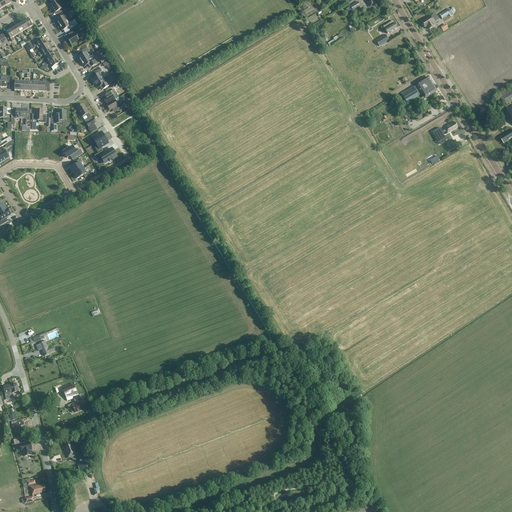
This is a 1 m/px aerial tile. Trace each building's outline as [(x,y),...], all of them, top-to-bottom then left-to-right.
[(49,5),(51,9),(61,3),(60,1),(57,3),(56,0),(49,5)] [(62,5),(61,3),(51,9),(54,14),(61,10),(60,7),(62,5)] [(350,7),(352,11),(360,7),(358,3),(350,7)] [(449,9),(446,11),(440,15),(442,19),(449,15),(450,17),(453,15),(451,10),(450,11),(449,9)] [(56,21),(59,26),(67,21),(65,19),(68,17),(65,12),(60,15),(62,17),(56,21)] [(433,23),(434,22),(433,20),(437,18),(435,15),(421,23),(424,28),(427,27),(429,30),(434,26),(433,23)] [(28,19),(24,22),(30,31),(32,30),(30,28),(32,26),(28,19)] [(69,30),(75,27),(76,26),(77,25),(75,21),(74,21),(72,22),(68,24),(67,21),(59,26),(62,31),(68,28),(69,30)] [(24,22),(19,24),(24,31),(26,30),(27,33),(30,31),(24,22)] [(392,22),(383,28),(387,34),(397,28),(394,24),(392,22)] [(19,24),(15,27),(21,37),(23,35),(21,33),(24,31),(19,24)] [(15,27),(11,30),(15,37),(17,35),(19,38),(21,37),(15,27)] [(71,45),(79,40),(82,38),(77,29),(68,35),(70,38),(67,39),(71,45)] [(11,30),(6,32),(12,42),(14,41),(13,38),(15,37),(11,30)] [(3,34),(0,36),(0,42),(4,49),(5,48),(4,46),(7,44),(8,47),(11,45),(9,42),(8,43),(3,34)] [(379,47),(388,41),(385,37),(381,39),(380,39),(376,42),(379,47)] [(37,46),(39,49),(47,44),(44,39),(33,46),(34,47),(37,46)] [(30,43),(25,47),(28,52),(33,49),(30,43)] [(38,54),(39,55),(50,49),(47,44),(39,49),(41,52),(38,54)] [(78,57),(81,62),(93,55),(91,53),(90,53),(87,48),(82,51),(84,54),(78,57)] [(43,55),(45,59),(53,53),(50,49),(39,55),(40,57),(43,55)] [(45,59),(47,62),(42,65),(43,67),(45,65),(56,58),(53,53),(45,59)] [(90,60),(89,58),(93,55),(81,62),(84,67),(90,64),(91,66),(97,63),(94,58),(90,60)] [(56,58),(45,65),(46,67),(49,65),(53,71),(59,67),(58,64),(59,63),(56,58)] [(91,78),(94,84),(103,78),(100,73),(102,72),(100,69),(94,73),(95,76),(91,78)] [(117,74),(121,81),(126,78),(122,72),(117,74)] [(1,76),(1,78),(0,87),(7,88),(7,83),(10,83),(10,76),(1,76)] [(15,83),(14,91),(20,91),(21,82),(17,82),(18,78),(15,78),(15,77),(12,77),(12,83),(15,83)] [(103,78),(94,84),(97,89),(102,86),(103,89),(109,85),(108,83),(108,82),(105,77),(103,78)] [(45,78),(45,80),(43,80),(42,83),(39,83),(38,92),(45,92),(45,86),(49,87),(50,79),(45,78)] [(435,91),(428,79),(401,95),(407,104),(419,96),(418,96),(423,93),(425,97),(435,91)] [(511,100),(511,86),(499,95),(504,105),(511,100)] [(110,96),(104,99),(107,105),(116,100),(118,98),(117,96),(114,90),(108,93),(110,96)] [(107,105),(106,105),(110,111),(116,107),(117,110),(122,107),(119,101),(117,102),(116,100),(107,105)] [(94,119),(92,120),(88,114),(88,113),(83,105),(77,109),(82,117),(86,115),(89,121),(86,124),(89,128),(96,123),(94,119)] [(7,109),(0,108),(0,118),(3,118),(3,121),(9,121),(9,115),(6,115),(7,109)] [(22,109),(21,119),(26,119),(25,125),(26,125),(29,125),(30,118),(30,116),(27,116),(27,109),(22,109)] [(36,110),(36,121),(38,121),(38,123),(46,124),(46,115),(43,115),(43,110),(36,110)] [(421,113),(416,116),(418,120),(423,116),(428,113),(427,110),(421,113)] [(55,118),(55,124),(62,124),(62,121),(66,121),(65,111),(58,111),(58,118),(55,118)] [(439,128),(432,133),(433,133),(437,140),(440,138),(442,143),(446,140),(443,134),(444,133),(445,135),(457,127),(455,123),(454,122),(453,122),(449,124),(450,124),(442,129),(444,131),(442,132),(439,128)] [(511,130),(500,138),(504,144),(511,138),(511,130)] [(93,140),(95,144),(105,138),(105,137),(104,137),(101,132),(89,140),(91,142),(93,140)] [(0,139),(0,143),(2,147),(8,143),(12,141),(10,138),(6,141),(6,140),(2,143),(0,139)] [(105,138),(95,144),(97,147),(95,148),(97,153),(103,150),(101,148),(108,144),(105,138)] [(451,143),(454,149),(459,147),(455,141),(451,143)] [(72,147),(63,153),(66,158),(70,156),(73,161),(83,155),(80,150),(75,152),(72,147)] [(0,162),(9,158),(5,151),(4,151),(3,149),(3,148),(0,149),(0,162)] [(112,159),(116,157),(111,149),(104,153),(103,151),(94,156),(97,161),(101,159),(105,164),(109,161),(109,162),(110,162),(109,161),(111,160),(112,161),(112,160),(112,159)] [(430,161),(432,164),(440,160),(437,156),(430,161)] [(70,169),(74,174),(83,169),(80,164),(82,163),(80,159),(75,162),(77,165),(70,169)] [(86,173),(83,169),(74,174),(77,179),(83,175),(85,178),(90,176),(88,172),(86,173)] [(7,210),(0,213),(0,226),(0,227),(8,222),(6,218),(12,215),(10,212),(9,212),(7,209),(7,210)] [(41,341),(40,337),(47,335),(46,333),(33,338),(35,343),(41,341)] [(39,345),(36,346),(38,351),(41,350),(42,352),(41,353),(43,356),(44,355),(44,357),(50,354),(55,352),(53,347),(48,348),(46,343),(45,341),(38,344),(39,345)] [(17,384),(3,387),(6,400),(13,399),(12,394),(18,392),(17,384)] [(74,386),(63,390),(67,401),(73,398),(75,403),(68,406),(69,410),(71,409),(72,413),(74,412),(75,413),(83,410),(87,408),(84,400),(80,401),(74,386)] [(13,432),(25,429),(23,422),(11,425),(13,432)] [(23,452),(24,457),(31,455),(30,450),(32,450),(30,442),(19,445),(18,439),(13,440),(15,447),(17,446),(17,447),(20,446),(21,452),(23,452)] [(71,443),(70,440),(62,443),(64,448),(69,458),(77,455),(72,443),(71,443)] [(35,485),(35,481),(27,482),(27,486),(30,486),(31,488),(32,495),(41,493),(41,492),(45,491),(44,485),(36,487),(35,485)]
